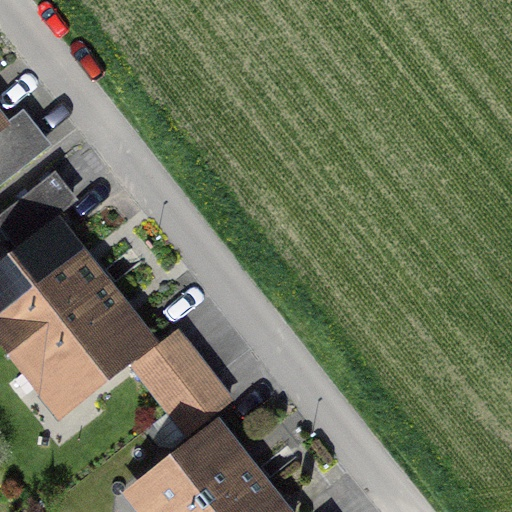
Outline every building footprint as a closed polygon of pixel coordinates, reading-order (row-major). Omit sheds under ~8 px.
[(0,142),(0,179),(44,145),(27,122),(0,142)] [(30,233),(71,201),(53,178),(12,210),(30,233)] [(55,228),(0,271),(0,329),(16,350),(99,285),(55,228)] [(146,344),(99,285),(16,350),(63,409),(146,344)] [(166,412),(211,375),(180,337),(163,351),(135,374),(166,412)] [(211,375),(166,412),(190,442),(217,420),(236,405),(211,375)] [(139,511),(212,511),(254,480),(216,432),(130,500),(139,511)] [(279,511),(254,480),(212,511),(279,511)]
